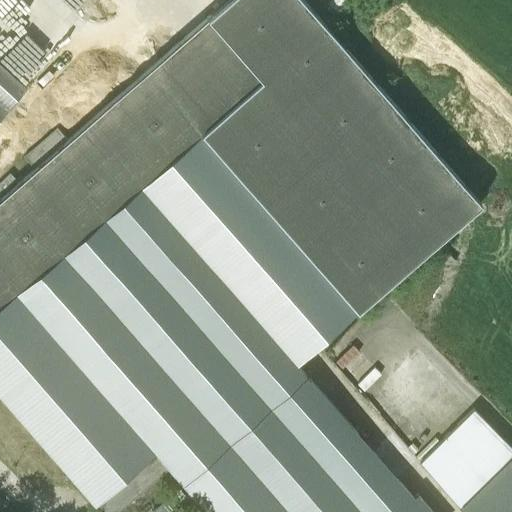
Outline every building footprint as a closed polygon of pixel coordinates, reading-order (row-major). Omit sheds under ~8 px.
[(414,494),(298,361),(482,200),(305,0),(225,0),(196,27),(164,55),(0,197),(0,394),(102,511),(117,511),(170,466),(210,511),(435,511),(418,491),(414,494)] [(0,102),(8,109),(26,87),(0,64),(0,102)] [(511,511),(511,446),(474,408),(419,460),(464,511),(511,511)] [(412,442),(407,447),(413,454),(418,449),(412,442)] [(166,511),(168,510),(162,502),(153,510),(153,511),(166,511)]
